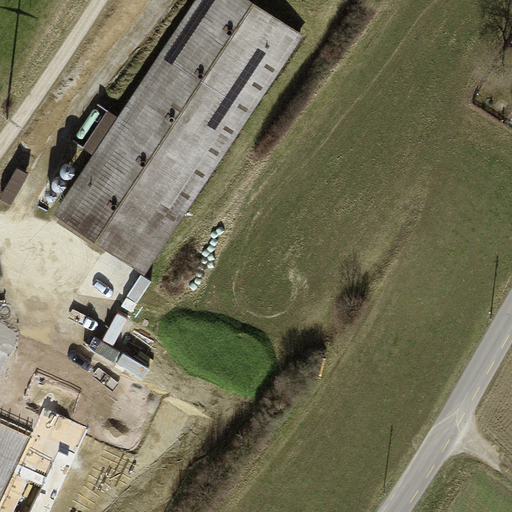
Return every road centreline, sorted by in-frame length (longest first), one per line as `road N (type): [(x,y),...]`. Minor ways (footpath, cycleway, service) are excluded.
road 1 (tertiary): [(394,511),(511,310)]
road 2 (track): [(103,0),(0,155)]
